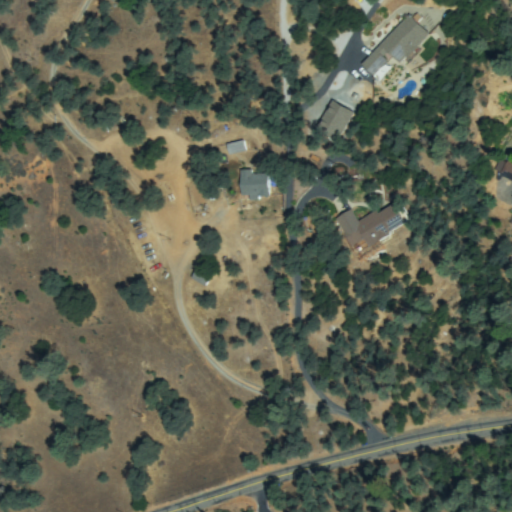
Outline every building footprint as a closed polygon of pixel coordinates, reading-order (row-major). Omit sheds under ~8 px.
[(391,50),(383,59),(388,63),(376,75),(365,64),(409,17),(429,37),(404,63),(391,50)] [(315,129),(337,140),(351,110),(330,100),(315,129)] [(355,111),(339,113),(338,102),(354,100),(355,111)] [(231,153),(229,144),(245,142),(246,151),(231,153)] [(511,182),(500,167),(509,160),(511,163),(511,182)] [(245,197),(246,174),(269,175),(267,198),(245,197)] [(364,250),(362,247),(369,243),(367,239),(355,247),(339,220),(352,212),(360,225),(398,203),(409,223),(364,250)] [(215,274),(206,286),(195,276),(204,265),(215,274)]
